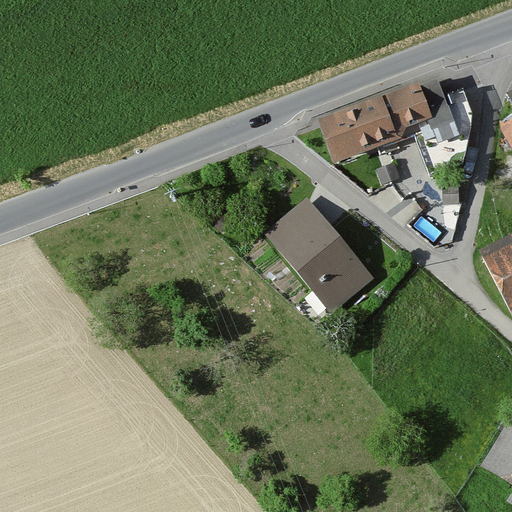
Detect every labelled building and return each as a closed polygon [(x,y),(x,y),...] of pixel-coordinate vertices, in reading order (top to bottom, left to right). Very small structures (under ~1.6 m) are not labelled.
[(466,86),(438,102),(448,119),(476,103),(466,86)] [(413,90),(313,127),(328,166),(428,129),(413,90)] [(511,93),(503,98),(511,114),(511,93)] [(188,196),(176,201),(181,212),(193,206),(188,196)] [(302,206),(262,238),(327,319),(367,287),(302,206)] [(511,237),(477,256),(511,320),(511,237)] [(511,412),(477,471),(511,491),(511,412)]
